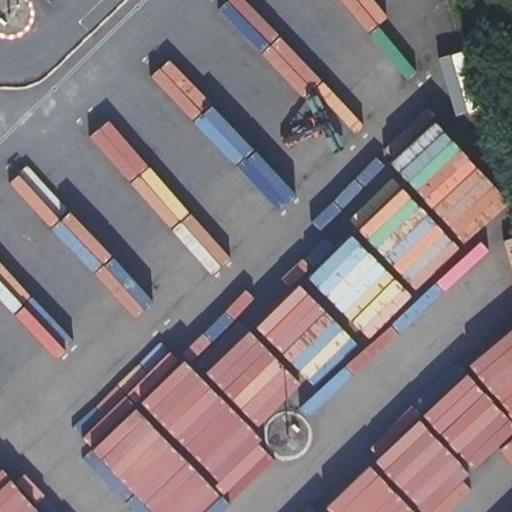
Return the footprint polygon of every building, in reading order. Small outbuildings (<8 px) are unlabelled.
[(236,0),(226,0),(215,11),(255,55),(272,39),(236,0)] [(147,80),(190,122),(206,105),(164,63),(147,80)] [(480,208),(495,225),(509,212),(494,195),(480,208)] [(301,406),(307,422),(407,326),(406,323),(416,302),(430,288),(440,293),(437,282),(458,262),(436,240),(413,247),(409,251),(401,253),(400,255),(386,284),(373,278),(345,266),(318,274),(313,284),(316,292),(330,307),(338,330),(332,332),(313,351),(295,343),(281,347),(286,363),(310,388),(301,406)] [(488,424),(499,437),(511,425),(511,421),(503,411),(488,424)] [(138,511),(140,511),(182,469),(135,423),(92,467),(138,511)] [(42,511),(32,501),(19,511),(42,511)]
